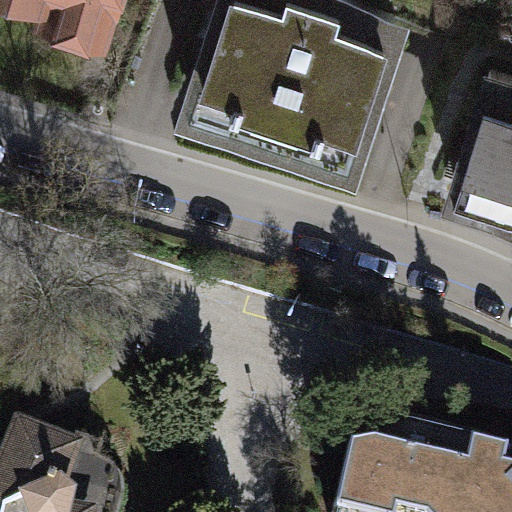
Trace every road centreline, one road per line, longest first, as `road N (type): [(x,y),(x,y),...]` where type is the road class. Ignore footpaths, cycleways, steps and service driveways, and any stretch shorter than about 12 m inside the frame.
road 1 (residential): [(0,134),(465,269),(511,292)]
road 2 (residential): [(246,321),(511,388)]
road 3 (residential): [(246,321),(0,247)]
road 4 (residential): [(240,511),(246,321)]
